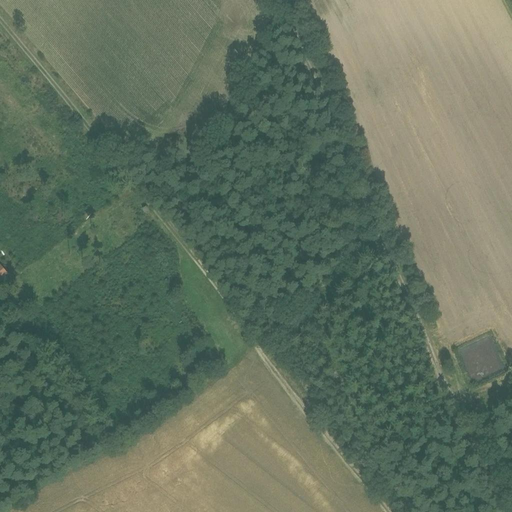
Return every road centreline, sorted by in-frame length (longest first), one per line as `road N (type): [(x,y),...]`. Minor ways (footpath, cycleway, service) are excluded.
road 1 (track): [(388,511),(0,10)]
road 2 (track): [(500,511),(279,0)]
